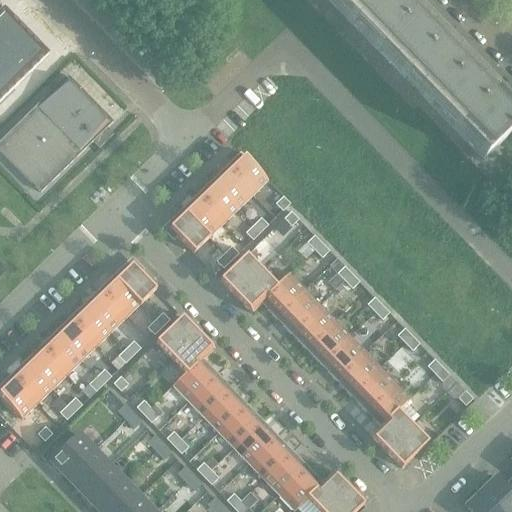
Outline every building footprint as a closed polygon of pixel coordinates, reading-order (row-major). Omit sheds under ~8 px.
[(200,0),(185,15),(213,44),(228,29),(200,0)] [(229,0),(200,0),(228,29),(244,14),(229,0)] [(229,0),(244,14),(258,0),(229,0)] [(511,0),(392,0),(490,102),(511,80),(511,0)] [(0,109),(1,109),(1,108),(3,106),(10,100),(10,99),(11,97),(11,95),(10,94),(9,93),(47,55),(0,6),(0,109)] [(109,139),(103,133),(112,125),(67,78),(0,143),(0,154),(39,195),(92,144),(98,151),(113,137),(112,136),(109,139)] [(298,96),(270,124),(285,139),(313,112),(298,96)] [(285,139),(284,140),(298,154),(327,126),(313,112),(285,139)] [(327,126),(298,154),(312,168),(341,141),(327,126)] [(341,141),(312,168),(326,183),(355,155),(341,141)] [(257,149),(250,156),(259,165),(266,157),(257,149)] [(268,183),(240,154),(231,163),(235,167),(229,173),(253,198),(268,183)] [(355,156),(327,183),(341,198),(369,170),(355,156)] [(266,157),(259,165),(267,173),(274,166),(266,157)] [(369,170),(341,198),(355,212),(383,184),(369,170)] [(253,198),(229,173),(222,179),(218,175),(210,183),(238,212),(253,198)] [(285,178),(278,185),(287,193),(294,186),(285,178)] [(238,212),(210,183),(202,191),(206,196),(199,202),(223,226),(238,212)] [(383,184),(355,212),(369,226),(397,198),(383,184)] [(294,186),(287,193),(295,202),(302,194),(294,186)] [(282,213),(290,206),(283,198),(275,206),(282,213)] [(398,199),(370,227),(384,241),(412,213),(398,199)] [(223,226),(199,202),(193,208),(189,204),(181,212),(209,241),(223,226)] [(311,210),(303,218),(312,226),(319,219),(311,210)] [(209,241),(181,212),(172,219),(177,224),(169,231),(193,255),(209,241)] [(298,222),(291,214),(283,221),(291,229),(298,222)] [(319,219),(312,226),(320,235),(328,227),(319,219)] [(417,219),(389,247),(403,261),(431,233),(417,219)] [(260,235),(268,227),(261,220),(253,227),(260,235)] [(252,242),(260,235),(253,227),(245,235),(252,242)] [(432,235),(404,263),(418,277),(446,249),(432,235)] [(321,245),(314,238),(307,245),(314,252),(321,245)] [(339,240),(332,247),(340,256),(347,248),(339,240)] [(329,253),(321,245),(314,252),(322,260),(329,253)] [(347,248),(340,256),(349,264),(356,257),(347,248)] [(238,256),(231,249),(224,256),(231,263),(238,256)] [(446,249),(418,277),(432,291),(460,264),(446,249)] [(231,263),(224,256),(216,263),(223,271),(231,263)] [(235,298),(261,273),(246,257),(219,282),(235,298)] [(460,264),(432,291),(446,306),(474,278),(460,264)] [(155,292),(140,276),(131,267),(124,274),(120,270),(112,278),(140,307),(155,292)] [(352,276),(344,269),(337,276),(344,284),(352,276)] [(250,314),(290,276),(289,275),(276,288),(261,273),(235,298),(250,314)] [(373,275),(366,282),(374,291),(382,283),(373,275)] [(275,320),(305,291),(290,276),(250,314),(251,315),(265,302),(271,308),(267,312),(275,320)] [(359,284),(352,276),(344,284),(352,291),(359,284)] [(140,307),(112,278),(104,286),(108,290),(101,297),(125,321),(140,307)] [(475,279),(446,306),(460,321),(489,293),(475,279)] [(382,283),(374,291),(383,299),(390,292),(382,283)] [(290,336),(320,307),(305,291),(275,320),(276,321),(280,317),(286,323),(282,328),(290,336)] [(489,293),(460,321),(474,335),(503,307),(489,293)] [(125,321),(101,297),(95,303),(91,298),(83,306),(111,335),(125,321)] [(382,307),(374,300),(367,307),(374,315),(382,307)] [(402,304),(394,312),(403,320),(410,312),(402,304)] [(111,335),(83,306),(74,315),(79,319),(72,325),(96,350),(111,335)] [(305,351),(335,322),(320,307),(290,336),(291,337),(295,332),(301,339),(297,343),(305,351)] [(389,315),(382,307),(374,315),(382,322),(389,315)] [(511,316),(503,307),(474,335),(488,349),(511,326),(511,316)] [(410,312),(403,320),(412,328),(419,321),(410,312)] [(170,322),(162,315),(155,322),(162,329),(170,322)] [(171,361),(197,335),(182,319),(155,345),(171,361)] [(154,337),(162,329),(155,322),(147,330),(154,337)] [(320,367),(350,338),(335,322),(305,351),(306,352),(310,348),(316,354),(312,359),(320,367)] [(96,350),(72,325),(66,331),(62,327),(53,335),(81,364),(96,350)] [(511,326),(488,349),(502,364),(511,354),(511,326)] [(412,338),(404,331),(397,338),(404,345),(412,338)] [(430,333),(423,341),(432,349),(439,342),(430,333)] [(81,364),(53,335),(45,343),(49,347),(43,353),(67,378),(81,364)] [(197,335),(171,361),(185,376),(186,376),(198,365),(199,366),(213,352),(212,351),(197,335)] [(335,382),(365,353),(350,338),(320,367),(321,368),(325,363),(331,370),(327,374),(335,382)] [(419,346),(412,338),(404,345),(412,353),(419,346)] [(439,342),(432,349),(440,358),(447,350),(439,342)] [(140,351),(133,343),(126,350),(133,358),(140,351)] [(125,366),(133,358),(126,350),(118,358),(125,366)] [(67,378),(43,353),(37,359),(32,355),(24,363),(52,392),(67,378)] [(350,398),(380,369),(365,353),(335,382),(336,383),(340,379),(346,385),(342,390),(350,398)] [(442,369),(434,362),(427,369),(434,376),(442,369)] [(52,392),(24,363),(16,371),(20,376),(14,382),(37,406),(52,392)] [(459,363),(451,370),(460,379),(467,371),(459,363)] [(188,405),(217,376),(209,368),(205,372),(199,366),(198,365),(186,376),(173,389),(188,405)] [(365,413),(395,384),(380,369),(350,398),(351,399),(355,395),(361,401),(357,405),(365,413)] [(449,377),(442,369),(434,376),(442,384),(449,377)] [(103,386),(111,379),(104,371),(96,379),(103,386)] [(467,371),(460,379),(468,387),(476,380),(467,371)] [(203,420),(232,391),(224,383),(220,387),(214,381),(218,377),(217,376),(188,405),(203,420)] [(96,394),(103,386),(96,379),(88,386),(96,394)] [(128,386),(120,379),(113,386),(120,394),(128,386)] [(37,406),(14,382),(7,388),(3,383),(0,386),(0,398),(22,421),(37,406)] [(370,438),(410,400),(395,384),(365,413),(366,414),(370,410),(376,416),(372,421),(379,428),(369,437),(370,438)] [(218,436),(247,407),(240,399),(235,403),(229,396),(233,392),(232,391),(203,420),(218,436)] [(472,401),(465,393),(457,400),(465,408),(472,401)] [(82,407),(74,400),(67,407),(74,415),(82,407)] [(412,429),(397,414),(411,401),(410,400),(370,438),(386,454),(412,429)] [(151,410),(143,403),(136,410),(143,417),(151,410)] [(66,422),(74,415),(67,407),(59,415),(66,422)] [(126,422),(133,415),(124,407),(117,414),(126,422)] [(233,451),(262,422),(255,414),(250,418),(244,412),(248,408),(247,407),(218,436),(233,451)] [(158,418),(151,410),(143,417),(151,425),(158,418)] [(134,431),(141,424),(133,415),(126,422),(134,431)] [(248,467),(278,438),(270,430),(265,434),(259,428),(263,423),(262,422),(233,451),(248,467)] [(44,444),(52,436),(45,429),(37,436),(44,444)] [(401,470),(427,445),(412,429),(386,454),(401,470)] [(181,441),(173,434),(166,441),(173,449),(181,441)] [(66,479),(94,453),(78,437),(51,463),(66,479)] [(163,446),(154,438),(147,444),(156,453),(163,446)] [(263,482),(293,453),(285,445),(280,449),(274,443),(278,439),(278,438),(248,467),(263,482)] [(188,449),(181,441),(173,449),(181,456),(188,449)] [(164,462),(171,455),(163,446),(156,453),(164,462)] [(81,495),(109,468),(94,453),(66,479),(81,495)] [(278,498),(308,469),(300,461),(295,465),(289,459),(293,454),(293,453),(263,482),(278,498)] [(211,472),(203,465),(196,472),(203,480),(211,472)] [(96,510),(124,484),(109,468),(81,495),(96,510)] [(193,477),(185,469),(177,476),(186,484),(193,477)] [(291,511),(294,511),(332,475),(331,474),(322,484),(315,476),(310,481),(304,474),(308,470),(308,469),(278,498),(291,511)] [(218,480),(211,472),(203,480),(211,487),(218,480)] [(317,511),(326,511),(348,491),(332,475),(294,511),(295,511),(307,501),(317,511)] [(201,486),(193,477),(186,484),(194,493),(201,486)] [(511,511),(511,482),(505,490),(495,480),(480,494),(498,511),(511,511)] [(97,511),(125,511),(139,499),(124,484),(96,510),(97,511)] [(357,511),(363,507),(348,491),(326,511),(357,511)] [(498,511),(480,494),(465,508),(469,511),(498,511)] [(241,504),(233,496),(226,503),(233,511),(241,504)] [(151,511),(139,499),(125,511),(151,511)] [(212,511),(219,511),(223,508),(215,500),(207,507),(212,511)]
